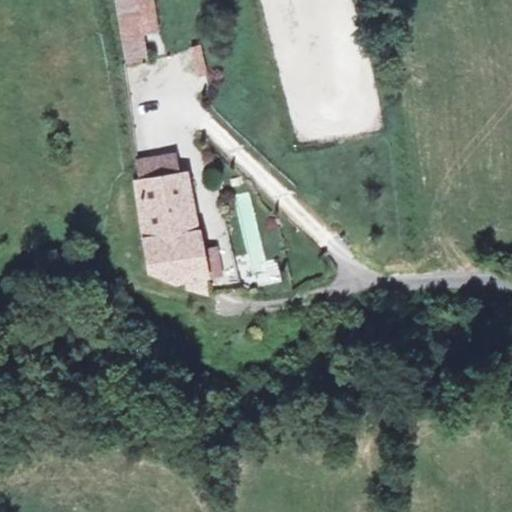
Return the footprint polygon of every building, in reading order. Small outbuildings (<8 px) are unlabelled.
[(114,0),(125,58),(141,55),(136,28),(131,0),(114,0)] [(147,0),(131,0),(136,28),(152,24),(147,0)] [(144,35),(147,53),(161,51),(159,33),(144,35)] [(194,74),(206,73),(204,43),(191,44),(194,74)] [(174,148),(148,153),(152,173),(177,169),(174,148)] [(194,292),(212,294),(185,167),(177,169),(152,173),(148,153),(135,156),(138,176),(134,177),(151,269),(173,283),(175,280),(193,284),(194,292)]
